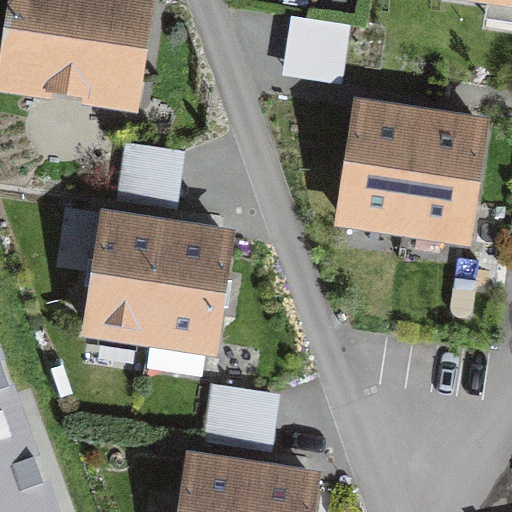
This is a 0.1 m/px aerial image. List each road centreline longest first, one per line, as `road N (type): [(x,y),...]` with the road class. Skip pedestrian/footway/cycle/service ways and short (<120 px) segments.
road 1 (residential): [(195,0),(356,511)]
road 2 (residential): [(511,377),(410,511)]
